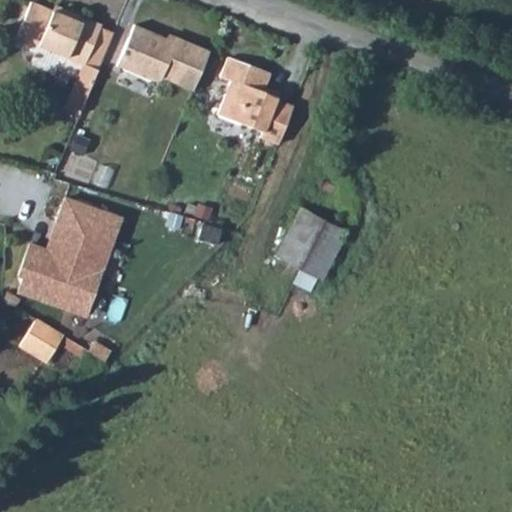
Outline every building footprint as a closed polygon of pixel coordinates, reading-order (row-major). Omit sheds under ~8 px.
[(16,37),(83,65),(100,26),(67,12),(64,17),(30,3),(16,37)] [(161,78),(192,91),(208,52),(176,38),(174,43),(133,25),(116,66),(152,82),(161,78)] [(259,138),(277,145),(292,107),(275,101),(276,98),(262,92),(269,75),(227,58),(219,78),(230,82),(217,115),(261,133),(259,138)] [(77,79),(65,109),(79,115),(91,85),(77,79)] [(119,219),(63,199),(55,223),(61,225),(57,238),(62,240),(57,254),(29,244),(17,276),(22,278),(17,292),(84,316),(119,219)] [(344,234),(345,231),(300,208),(274,257),(298,271),(315,280),(320,281),(344,234)] [(220,230),(200,225),(196,240),(216,245),(220,230)] [(362,245),(344,234),(320,281),(340,292),(362,245)] [(315,280),(298,271),(293,285),(310,291),(315,280)] [(35,319),(19,346),(46,363),(62,336),(35,319)] [(74,372),(89,347),(66,333),(51,358),(74,372)]
